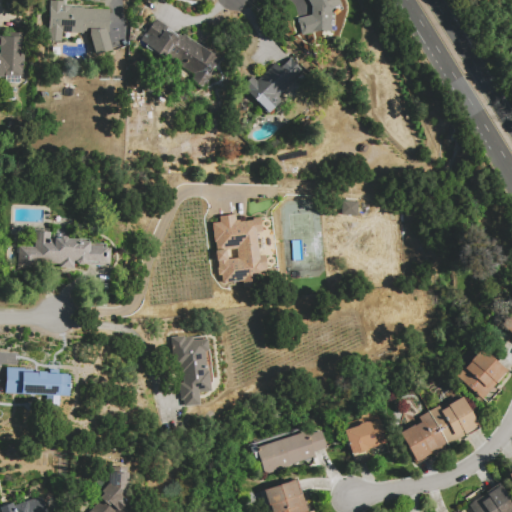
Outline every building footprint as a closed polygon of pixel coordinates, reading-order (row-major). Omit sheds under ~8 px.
[(112,49),(95,54),(88,32),(62,32),(62,40),(49,40),(50,0),(63,0),(63,6),(84,7),(84,9),(108,9),(108,33),(112,49)] [(338,0),(342,6),(332,11),(332,33),(318,33),(303,37),(299,21),(312,18),(313,8),(308,0),(338,0)] [(155,18),(166,26),(164,29),(166,31),(167,29),(177,35),(178,34),(183,36),(184,34),(220,57),(212,69),(215,71),(204,88),(158,59),(159,56),(145,47),(146,45),(140,41),(155,18)] [(25,32),(23,76),(19,76),(19,83),(5,82),(5,75),(0,75),(0,54),(1,36),(10,36),(10,32),(25,32)] [(291,60),(302,72),(292,81),(294,84),(279,99),(283,103),(269,115),(243,88),(253,78),(258,83),(277,65),(281,69),(291,60)] [(341,200),(340,214),(356,215),(357,201),(341,200)] [(261,217),(262,228),(256,228),(259,255),(265,254),(268,278),(253,280),(254,286),(243,288),(243,281),(223,283),(222,275),(219,275),(218,268),(219,268),(218,262),(217,262),(215,251),(226,249),(228,259),(238,258),(236,247),(245,237),(244,234),(227,236),(222,245),(215,246),(212,223),(220,223),(219,217),(235,215),(236,221),(239,220),(239,222),(252,221),(252,218),(261,217)] [(110,266),(86,265),(86,262),(83,265),(78,265),(76,262),(76,261),(74,261),(74,268),(59,268),(60,264),(35,263),(35,269),(17,268),(19,246),(34,247),(35,231),(50,232),(50,237),(60,238),(61,236),(66,236),(68,238),(90,240),(90,243),(111,244),(110,266)] [(180,399),(171,337),(184,335),(184,337),(192,336),(192,338),(206,336),(213,382),(210,383),(211,390),(198,392),(200,403),(184,406),(183,399),(180,399)] [(482,399),(457,377),(471,361),(470,361),(481,348),(507,371),(482,399)] [(6,395),(6,368),(24,368),(24,370),(60,371),(59,373),(66,373),(67,375),(69,375),(69,396),(59,396),(59,397),(6,395)] [(399,433),(414,425),(420,422),(418,417),(439,405),(441,410),(448,406),(447,405),(462,397),(479,427),(416,463),(399,433)] [(388,451),(355,462),(352,453),(351,453),(344,430),(357,426),(360,423),(365,422),(369,423),(378,420),(388,451)] [(306,431),(307,434),(320,430),(326,447),(313,452),(315,456),(291,465),(291,466),(265,474),(256,448),(306,431)] [(89,511),(100,499),(97,496),(108,483),(108,472),(127,472),(127,484),(126,484),(126,492),(122,496),(127,500),(125,502),(130,506),(124,511),(89,511)] [(268,511),(261,490),(297,478),(308,511),(313,510),(313,511),(268,511)] [(461,511),(470,506),(469,505),(500,484),(511,502),(511,511),(461,511)] [(1,511),(0,507),(13,502),(14,506),(42,496),(47,511),(1,511)]
